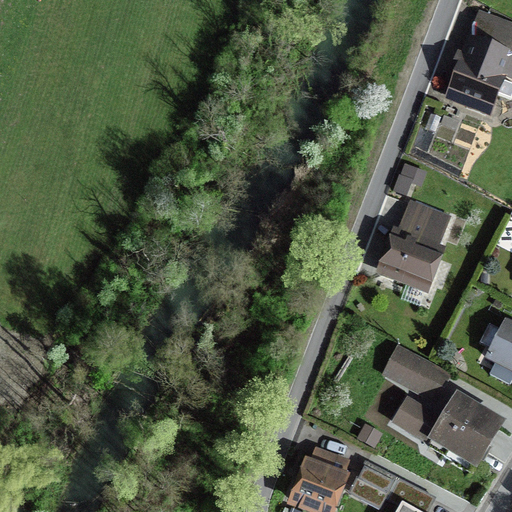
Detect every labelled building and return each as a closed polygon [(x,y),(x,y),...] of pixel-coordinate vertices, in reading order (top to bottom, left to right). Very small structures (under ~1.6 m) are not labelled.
[(511,79),(511,43),(478,30),(452,97),(487,110),(501,75),(511,79)] [(447,220),(410,206),(384,274),(424,289),(438,253),(435,252),(447,220)] [(511,327),(505,324),(487,360),(511,372),(511,327)] [(447,377),(398,351),(392,363),(416,375),(410,388),(435,401),(447,377)] [(499,427),(457,401),(443,423),(408,401),(394,423),(424,443),(429,436),(434,439),(429,448),(469,473),(499,427)] [(313,456),(294,505),(312,511),(329,511),(346,469),(313,456)] [(395,478),(367,463),(355,485),(384,500),(395,478)]
